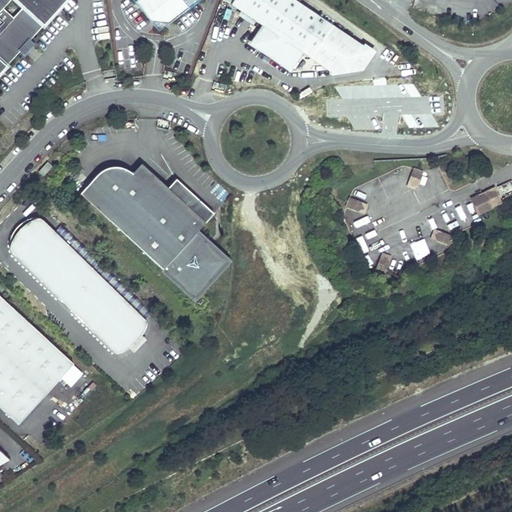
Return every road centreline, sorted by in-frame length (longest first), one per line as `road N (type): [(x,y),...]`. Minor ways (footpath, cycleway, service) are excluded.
road 1 (motorway): [(511,373),(219,511)]
road 2 (motorway): [(283,511),(511,405)]
road 3 (unclassified): [(0,183),(73,112),(123,96),(177,103)]
road 4 (unclassified): [(212,136),(215,158),(238,181),(271,181),(294,158)]
